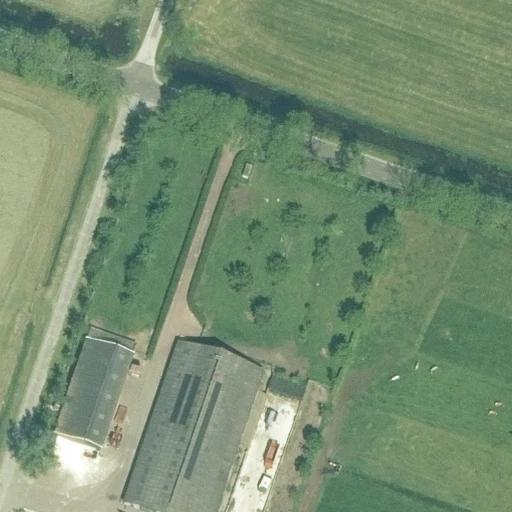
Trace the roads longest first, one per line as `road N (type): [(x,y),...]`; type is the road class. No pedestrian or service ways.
road 1 (unclassified): [(511,217),(0,43)]
road 2 (track): [(0,479),(164,0)]
